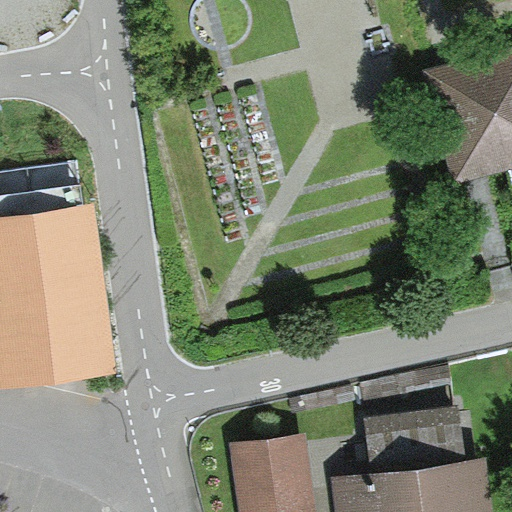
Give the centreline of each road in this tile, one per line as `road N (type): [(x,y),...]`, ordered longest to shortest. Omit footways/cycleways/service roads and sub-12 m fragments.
road 1 (residential): [(511,325),(153,401)]
road 2 (residential): [(153,401),(108,70)]
